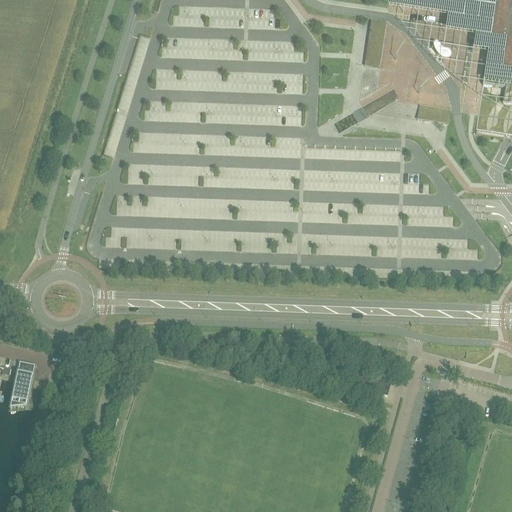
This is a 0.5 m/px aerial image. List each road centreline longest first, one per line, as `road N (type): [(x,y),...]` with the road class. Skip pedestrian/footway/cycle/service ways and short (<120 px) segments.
road 1 (tertiary): [(86,311),(511,324)]
road 2 (tertiary): [(511,308),(87,292)]
